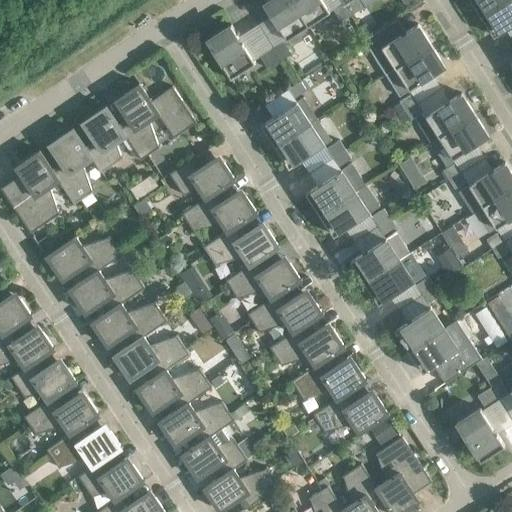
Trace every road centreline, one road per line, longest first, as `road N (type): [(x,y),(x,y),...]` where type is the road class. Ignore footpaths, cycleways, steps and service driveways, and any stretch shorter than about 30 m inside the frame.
road 1 (residential): [(470,505),(160,34)]
road 2 (residential): [(0,231),(189,511)]
road 3 (residential): [(0,140),(160,34)]
road 4 (residential): [(511,123),(436,0)]
